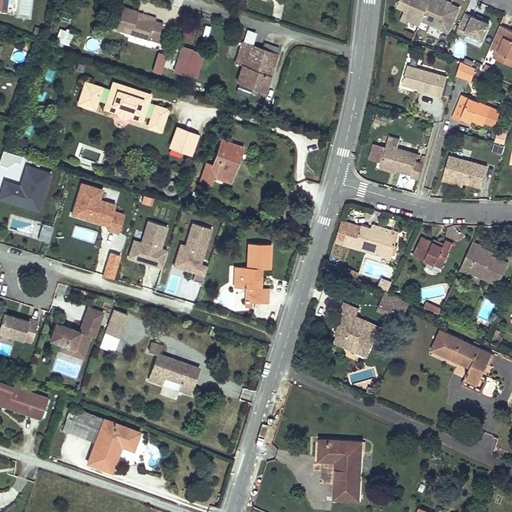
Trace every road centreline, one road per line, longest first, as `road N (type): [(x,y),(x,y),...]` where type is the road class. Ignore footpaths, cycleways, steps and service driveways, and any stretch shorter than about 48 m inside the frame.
road 1 (residential): [(278,367),(511,470)]
road 2 (tertiary): [(278,367),(334,182)]
road 3 (tertiary): [(334,182),(368,0)]
road 4 (residential): [(334,182),(423,206),(511,212)]
road 5 (unknown): [(189,0),(351,41)]
road 6 (tertiary): [(234,510),(278,367)]
road 7 (residential): [(187,308),(61,271),(50,275)]
